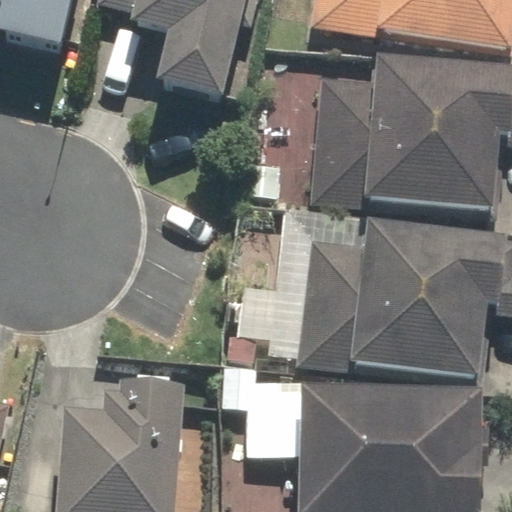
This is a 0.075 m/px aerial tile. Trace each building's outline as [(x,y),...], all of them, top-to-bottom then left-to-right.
[(0,0),(0,60),(48,72),(66,0),(0,0)] [(217,125),(248,0),(93,0),(89,17),(121,24),(116,46),(155,55),(142,106),(217,125)] [(511,0),(309,0),(302,48),(499,77),(510,3),(511,3),(511,0)] [(314,89),(301,218),(482,236),(489,158),(498,159),(505,90),(362,75),(360,94),(314,89)] [(239,298),(229,375),(467,403),(476,330),(507,333),(511,287),(511,252),(279,225),(269,302),(239,298)] [(307,395),(244,394),(242,470),(286,471),(284,511),(467,511),(470,411),(307,408),(307,395)] [(165,511),(173,407),(105,402),(104,414),(89,413),(87,436),(50,433),(44,511),(165,511)]
